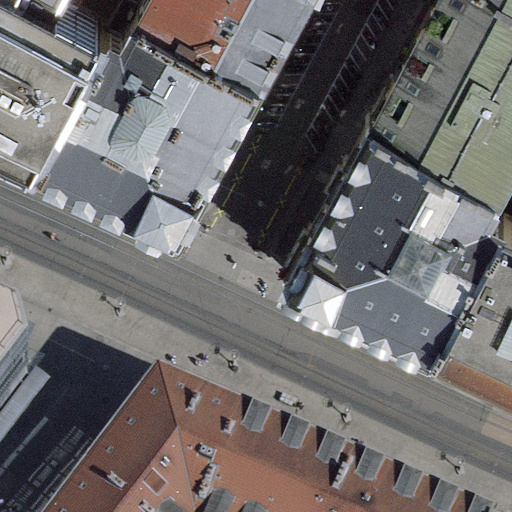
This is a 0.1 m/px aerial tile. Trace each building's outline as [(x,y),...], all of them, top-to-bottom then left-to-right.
[(0,0),(0,135),(37,152),(107,18),(75,0),(0,0)] [(140,0),(140,1),(259,64),(294,0),(140,0)] [(511,0),(432,0),(393,74),(375,110),(497,174),(511,146),(511,0)] [(259,64),(140,1),(127,27),(107,18),(37,152),(109,186),(180,217),(222,135),(259,64)] [(436,338),(506,213),(484,201),(497,174),(375,110),(343,165),(318,213),(287,269),(361,303),(436,338)] [(511,215),(506,213),(436,338),(511,373),(511,374),(511,215)] [(0,427),(29,391),(25,371),(21,354),(0,344),(0,427)] [(87,508),(83,511),(221,511),(247,450),(186,425),(162,416),(87,508)] [(387,511),(372,505),(247,450),(221,511),(387,511)]
